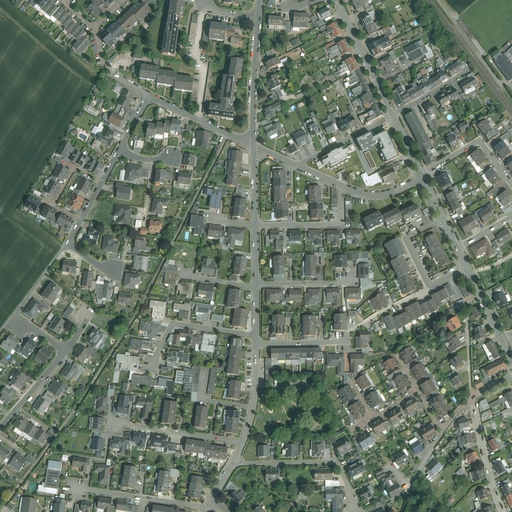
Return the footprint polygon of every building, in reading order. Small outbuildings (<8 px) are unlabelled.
[(49,1),(47,0),(40,0),(36,5),(42,9),(49,1)] [(101,5),(96,0),(93,0),(92,2),(93,4),(94,3),(98,8),(101,5)] [(361,0),(357,0),(352,3),(356,11),(364,7),(363,4),(361,0)] [(42,9),(42,10),(46,14),(54,5),(49,1),(42,9)] [(185,4),(170,1),(168,16),(180,17),(180,18),(183,18),(185,4)] [(93,4),(87,10),(96,18),(102,12),(98,8),(94,3),(93,4)] [(54,5),(46,14),(51,18),(52,16),(58,9),(54,5)] [(141,5),(138,5),(134,9),(143,19),(152,12),(146,5),(144,5),(141,5)] [(58,9),(52,16),(57,20),(64,12),(59,8),(58,9)] [(143,19),(134,9),(130,13),(129,12),(138,21),(140,23),(143,19)] [(327,9),(319,13),(322,19),(323,19),(331,15),(327,9)] [(64,12),(57,20),(61,24),(69,16),(64,12)] [(138,21),(129,12),(123,18),(132,27),(138,21)] [(198,16),(192,15),(188,41),(194,42),(198,16)] [(69,16),(61,24),(66,28),(72,21),(73,20),(69,16)] [(180,17),(168,16),(166,33),(166,34),(178,35),(180,18),(180,17)] [(369,16),(361,20),(365,28),(373,24),(369,16)] [(132,27),(123,18),(121,20),(121,19),(116,23),(126,34),(129,31),(128,30),(131,27),(132,27)] [(72,21),(66,28),(65,30),(69,34),(76,25),(72,21)] [(126,34),(116,23),(114,25),(113,25),(108,30),(108,31),(106,33),(116,43),(122,37),(122,38),(126,34)] [(337,23),(328,27),(331,32),(339,29),(337,23)] [(226,27),(211,24),(210,26),(209,38),(216,39),(216,40),(217,41),(217,39),(224,40),(224,41),(226,30),(226,27)] [(373,24),(365,28),(369,37),(377,33),(373,24)] [(76,25),(69,34),(74,38),(81,29),(76,25)] [(210,26),(204,25),(202,43),(208,44),(209,38),(210,26)] [(383,35),(391,31),(388,26),(381,30),(383,35)] [(81,29),(74,38),(78,42),(82,37),(86,34),(81,29)] [(339,29),(331,32),(334,38),(342,34),(339,29)] [(241,32),(226,30),(224,41),(224,44),(239,46),(241,32)] [(116,43),(106,33),(104,35),(105,41),(104,42),(105,43),(105,44),(110,50),(117,43),(116,43)] [(178,35),(166,34),(166,33),(165,33),(162,54),(175,56),(178,35)] [(82,37),(78,42),(74,46),(78,49),(77,50),(81,54),(90,44),(82,37)] [(385,39),(379,42),(379,43),(377,44),(379,48),(390,42),(387,38),(387,37),(385,39)] [(294,48),(302,44),(299,38),(291,42),(294,48)] [(345,40),(337,44),(338,47),(340,50),(348,46),(345,40)] [(376,42),(368,46),(371,52),(379,48),(377,44),(376,42)] [(390,42),(379,48),(381,51),(383,50),(384,50),(392,46),(390,42)] [(417,43),(405,50),(412,62),(424,55),(420,49),(417,43)] [(348,46),(340,50),(342,56),(350,52),(348,46)] [(379,48),(371,52),(374,57),(382,53),(381,51),(379,48)] [(275,59),(271,51),(265,53),(269,62),(275,59)] [(392,51),(388,53),(390,57),(390,56),(393,62),(396,60),(392,51)] [(428,52),(424,55),(427,60),(433,57),(432,52),(431,51),(428,52)] [(511,65),(507,59),(504,55),(494,62),(509,82),(511,79),(511,65)] [(390,57),(380,62),(382,67),(384,66),(387,72),(396,67),(393,62),(390,56),(390,57)] [(269,62),(266,64),(269,70),(280,64),(279,64),(276,59),(278,58),(275,59),(269,62)] [(353,58),(345,61),(346,64),(348,67),(356,63),(353,58)] [(243,61),(231,59),(229,77),(236,78),(240,79),(243,61)] [(216,64),(210,63),(207,81),(213,81),(216,64)] [(356,63),(348,67),(349,70),(351,73),(359,69),(356,63)] [(458,63),(452,67),(457,73),(464,68),(462,64),(460,66),(458,63)] [(159,68),(141,66),(140,73),(139,79),(157,82),(157,80),(159,71),(159,68)] [(452,67),(446,71),(448,73),(446,75),(449,78),(457,73),(452,67)] [(159,71),(157,80),(157,82),(157,85),(174,87),(175,86),(176,77),(177,74),(159,71)] [(442,72),(439,74),(438,71),(437,71),(437,73),(438,75),(437,75),(442,84),(448,81),(442,72)] [(354,72),(351,74),(352,76),(344,81),(345,84),(348,83),(357,78),(354,72)] [(276,75),(271,78),(272,80),(267,82),(271,91),(280,86),(279,82),(279,81),(276,75)] [(438,77),(431,81),(435,88),(442,84),(437,75),(438,75),(437,75),(438,77)] [(229,77),(223,76),(220,100),(221,100),(232,102),(234,102),(233,102),(236,78),(229,77)] [(176,77),(175,86),(174,87),(174,90),(192,93),(193,82),(194,79),(176,77)] [(357,78),(348,83),(349,86),(359,81),(357,78)] [(431,81),(428,82),(426,79),(424,80),(429,91),(435,88),(431,81)] [(429,91),(424,80),(421,81),(422,84),(421,85),(422,86),(420,87),(424,94),(429,91)] [(469,80),(460,85),(464,93),(474,87),(469,80)] [(213,81),(207,81),(204,101),(210,102),(213,81)] [(358,88),(352,91),(353,94),(363,90),(360,84),(357,86),(358,88)] [(414,91),(411,86),(411,85),(411,84),(409,85),(411,89),(407,92),(412,101),(418,98),(414,91)] [(114,92),(120,95),(123,90),(118,86),(114,92)] [(423,95),(419,88),(414,91),(418,98),(423,95)] [(454,89),(445,94),(450,103),(458,98),(459,97),(458,96),(454,89)] [(120,95),(123,96),(118,104),(127,109),(130,103),(130,104),(132,102),(131,101),(134,96),(128,93),(128,92),(123,90),(120,95)] [(353,94),(352,95),(353,98),(359,95),(360,98),(365,95),(363,90),(353,94)] [(397,90),(391,93),(395,101),(401,98),(400,95),(399,95),(397,90)] [(360,98),(364,106),(370,103),(374,100),(370,93),(365,95),(360,98)] [(401,98),(405,105),(412,101),(408,94),(401,98)] [(445,94),(437,99),(441,107),(445,105),(446,106),(451,103),(450,103),(445,94)] [(232,102),(221,100),(220,107),(210,105),(210,104),(208,114),(208,117),(233,120),(235,108),(231,108),(232,102)] [(378,108),(374,100),(370,103),(371,106),(373,110),(378,108)] [(431,102),(424,106),(429,116),(436,112),(431,102)] [(127,109),(118,104),(113,113),(124,119),(129,111),(126,110),(127,109)] [(271,108),(265,111),(267,114),(265,114),(267,119),(269,119),(271,118),(275,116),(274,112),(281,109),(279,104),(271,108)] [(378,108),(373,110),(375,115),(377,118),(382,116),(378,108)] [(124,119),(113,113),(112,116),(110,116),(109,116),(108,117),(109,119),(107,121),(111,123),(119,127),(123,119),(124,120),(124,119)] [(429,141),(414,113),(405,117),(420,146),(425,143),(429,141)] [(352,115),(347,118),(348,119),(345,120),(349,129),(357,125),(352,115)] [(488,119),(480,124),(479,127),(481,129),(488,124),(489,125),(491,123),(488,119)] [(345,120),(342,122),(341,121),(337,122),(342,132),(349,129),(345,120)] [(181,122),(172,121),(172,123),(171,131),(179,132),(180,132),(180,129),(181,122)] [(172,123),(165,122),(164,124),(163,137),(169,138),(171,131),(172,123)] [(457,127),(458,129),(461,134),(470,129),(465,122),(457,127)] [(164,124),(156,123),(156,126),(155,134),(154,137),(154,138),(162,139),(163,137),(164,124)] [(273,126),(272,124),(264,128),(269,137),(277,133),(279,138),(284,135),(278,123),(273,126)] [(332,125),(331,123),(323,126),(327,134),(331,132),(334,130),(332,125)] [(156,126),(148,124),(146,135),(154,137),(155,134),(156,126)] [(481,129),(480,129),(484,135),(492,130),(489,125),(488,124),(481,129)] [(315,125),(309,128),(312,136),(316,134),(316,133),(320,132),(318,128),(317,128),(315,125)] [(102,133),(111,138),(114,133),(110,131),(104,128),(102,133)] [(492,130),(484,135),(489,141),(497,136),(492,130)] [(298,133),(304,145),(306,144),(306,143),(308,142),(309,142),(306,137),(303,131),(298,133)] [(386,132),(373,138),(375,143),(379,141),(380,143),(378,144),(380,147),(382,146),(384,150),(380,151),(386,163),(385,163),(385,164),(398,157),(394,148),(386,132)] [(111,138),(102,133),(101,133),(101,134),(100,134),(99,136),(100,136),(99,137),(97,140),(95,139),(92,146),(99,150),(103,144),(110,147),(114,139),(111,138)] [(211,135),(198,133),(197,139),(210,141),(211,135)] [(304,145),(298,133),(293,136),(296,142),(298,147),(299,147),(301,146),(304,145)] [(373,138),(370,133),(356,140),(362,152),(365,151),(365,150),(376,144),(375,143),(373,138)] [(507,133),(500,138),(502,141),(510,136),(507,133)] [(454,136),(447,140),(452,148),(459,144),(454,136)] [(210,141),(197,139),(196,146),(209,148),(210,141)] [(502,141),(493,148),(497,153),(506,147),(502,141)] [(71,147),(63,143),(60,149),(66,152),(67,152),(67,151),(68,152),(71,147)] [(420,146),(418,147),(420,153),(428,149),(425,143),(420,146)] [(297,151),(293,144),(287,147),(291,155),(297,151)] [(330,154),(322,159),(323,161),(322,162),(324,166),(325,166),(327,169),(336,165),(337,167),(344,163),(343,161),(350,157),(349,154),(350,153),(348,149),(346,149),(345,147),(338,150),(337,150),(330,154)] [(506,147),(497,153),(502,160),(511,153),(506,147)] [(66,152),(60,149),(58,154),(65,158),(68,152),(67,151),(67,152),(66,152)] [(428,149),(420,153),(423,158),(431,154),(428,149)] [(476,152),(470,156),(474,162),(482,156),(478,150),(476,152)] [(76,151),(73,155),(70,161),(76,164),(81,154),(76,151)] [(236,152),(234,152),(232,162),(241,164),(242,153),(236,152)] [(376,168),(369,152),(364,154),(372,170),(376,168)] [(81,154),(76,164),(81,166),(83,162),(86,157),(81,154)] [(195,156),(185,154),(183,166),(187,166),(193,167),(195,156)] [(423,158),(427,166),(435,163),(431,154),(423,158)] [(482,156),(474,162),(479,167),(483,164),(486,161),(482,156)] [(88,165),(86,169),(91,172),(97,163),(91,160),(88,165)] [(232,162),(230,162),(229,169),(240,171),(241,164),(232,162)] [(97,163),(91,172),(97,175),(100,169),(102,165),(97,163)] [(142,167),(128,165),(125,181),(131,182),(132,176),(141,178),(141,177),(142,170),(142,167)] [(63,168),(59,166),(56,171),(66,176),(69,171),(63,168)] [(279,171),(279,168),(273,168),(273,172),(274,172),(274,180),(275,180),(285,180),(285,171),(279,171)] [(486,168),(479,173),(482,176),(484,174),(488,171),(486,168)] [(240,171),(229,169),(228,176),(238,178),(240,171)] [(383,173),(381,174),(382,174),(384,179),(386,183),(396,178),(391,169),(383,173)] [(488,171),(484,174),(488,180),(496,174),(492,169),(488,171)] [(165,172),(157,170),(155,183),(163,184),(164,179),(167,179),(168,179),(168,173),(165,173),(165,172)] [(66,176),(56,171),(53,176),(53,177),(57,179),(63,182),(66,176)] [(382,171),(368,177),(366,173),(361,176),(363,180),(364,183),(367,182),(370,187),(381,181),(379,176),(382,174),(381,174),(383,173),(382,171)] [(191,175),(179,173),(177,181),(177,183),(178,183),(190,185),(191,175)] [(442,175),(436,178),(438,182),(439,182),(442,188),(449,184),(448,181),(449,180),(445,174),(445,173),(442,175)] [(496,174),(488,180),(493,186),(500,181),(496,174)] [(228,176),(226,186),(236,187),(237,187),(238,178),(228,176)] [(86,181),(82,179),(79,184),(89,190),(92,184),(86,181)] [(285,188),(285,180),(275,180),(275,188),(285,188)] [(54,184),(50,182),(48,187),(57,192),(60,187),(54,184)] [(89,190),(79,184),(76,189),(76,190),(80,192),(86,195),(89,190)] [(57,192),(48,187),(45,192),(47,193),(54,198),(57,192)] [(122,188),(118,187),(118,188),(118,192),(118,193),(118,199),(129,200),(131,189),(122,188)] [(320,195),(320,187),(314,187),(309,187),(309,195),(320,195)] [(218,192),(208,190),(207,196),(211,196),(210,207),(219,208),(221,197),(222,188),(219,188),(218,192)] [(285,196),(285,188),(275,188),(274,188),(274,196),(285,196)] [(506,191),(499,197),(502,201),(510,196),(510,195),(506,191)] [(450,194),(445,196),(448,203),(456,199),(453,192),(450,194)] [(77,197),(73,195),(71,200),(80,205),(83,200),(77,197)] [(320,203),(320,195),(310,195),(310,203),(311,203),(320,203)] [(502,201),(501,202),(505,207),(507,210),(511,207),(509,204),(511,201),(511,198),(510,195),(510,196),(502,201)] [(286,203),(285,196),(274,196),(274,204),(276,204),(278,204),(286,204),(286,203)] [(35,200),(30,197),(25,207),(30,209),(35,200)] [(168,201),(154,199),(152,213),(158,214),(161,214),(162,206),(167,207),(168,201)] [(241,200),(236,199),(236,200),(234,208),(240,209),(246,210),(247,201),(241,200)] [(456,199),(448,203),(453,212),(455,211),(461,208),(456,199)] [(41,203),(35,200),(30,209),(35,212),(38,208),(41,203)] [(80,205),(71,200),(68,205),(72,208),(77,211),(80,205)] [(286,203),(286,204),(278,204),(276,204),(276,212),(288,212),(287,203),(286,203)] [(323,211),(323,203),(320,203),(311,203),(311,211),(323,211)] [(416,205),(400,213),(403,219),(405,224),(421,216),(416,205)] [(43,211),(41,215),(46,218),(51,208),(46,206),(43,211)] [(131,209),(117,207),(116,215),(121,216),(120,222),(128,223),(131,209)] [(51,208),(46,218),(51,221),(53,217),(56,211),(51,208)] [(246,210),(240,209),(234,208),(233,217),(238,218),(244,219),(246,210)] [(427,208),(422,211),(425,217),(430,214),(427,208)] [(491,212),(489,208),(484,211),(484,213),(489,220),(494,217),(491,212)] [(389,213),(394,224),(403,219),(400,213),(397,209),(389,213)] [(323,219),(323,211),(311,211),(311,219),(323,219)] [(370,217),(376,227),(384,223),(381,217),(379,212),(370,217)] [(394,224),(389,213),(381,217),(384,223),(387,228),(394,224)] [(484,213),(482,214),(479,215),(484,223),(489,220),(484,213)] [(59,220),(57,224),(62,227),(67,217),(62,214),(59,220)] [(196,217),(192,216),(190,227),(196,228),(195,233),(201,234),(203,218),(196,217)] [(470,216),(470,217),(465,220),(464,220),(471,231),(471,230),(476,227),(476,228),(477,228),(473,222),(470,216)] [(72,220),(67,217),(62,227),(67,229),(67,230),(69,226),(72,220)] [(376,227),(370,217),(363,220),(368,231),(376,227)] [(471,231),(464,220),(465,221),(459,224),(458,223),(465,235),(465,234),(465,233),(470,230),(471,231)] [(158,223),(150,222),(149,231),(159,232),(160,227),(161,227),(162,223),(158,222),(158,223)] [(405,225),(399,228),(402,233),(408,231),(405,225)] [(213,227),(209,226),(208,235),(220,237),(222,228),(216,227),(216,226),(213,226),(213,227)] [(243,231),(229,229),(228,238),(227,246),(228,246),(229,247),(229,246),(232,247),(233,239),(237,239),(237,240),(242,241),(243,231)] [(511,237),(507,229),(503,231),(504,232),(496,237),(499,242),(503,241),(504,242),(511,237)] [(94,231),(90,230),(88,237),(85,237),(85,242),(89,243),(89,246),(96,247),(97,240),(98,240),(99,233),(94,233),(94,231)] [(279,233),(279,231),(270,232),(270,240),(277,240),(277,246),(283,246),(283,241),(283,234),(283,232),(281,233),(279,233)] [(296,232),(290,232),(290,237),(290,241),(301,240),(301,231),(296,231),(296,232)] [(321,231),(308,231),(308,233),(308,239),(309,239),(315,239),(315,245),(320,245),(320,241),(321,241),(321,231)] [(360,235),(360,231),(346,231),(346,239),(353,239),(353,244),(358,243),(358,235),(360,235)] [(336,233),(336,232),(327,232),(327,235),(327,238),(327,241),(334,241),(334,247),(339,247),(339,240),(339,234),(339,233),(336,233)] [(433,235),(426,239),(430,247),(438,244),(437,243),(433,235)] [(112,238),(105,237),(103,251),(117,253),(118,244),(111,243),(112,238)] [(144,238),(136,237),(136,241),(137,241),(136,250),(140,251),(145,252),(147,243),(143,242),(144,238)] [(397,239),(386,245),(394,261),(402,257),(405,255),(397,239)] [(482,242),(477,245),(477,244),(470,248),(475,256),(479,254),(486,251),(489,256),(494,254),(494,253),(491,249),(486,239),(482,242)] [(438,244),(430,247),(429,248),(434,258),(436,257),(444,254),(438,243),(437,243),(438,244)] [(449,263),(444,254),(436,257),(441,267),(449,263)] [(139,257),(135,256),(135,257),(134,267),(141,268),(141,270),(147,271),(149,258),(139,257)] [(315,256),(306,256),(306,267),(315,267),(315,256)] [(346,268),(346,256),(336,256),(336,268),(346,268)] [(240,258),(236,257),(235,266),(246,268),(247,259),(240,258)] [(284,268),(284,257),(273,257),(273,268),(274,268),(284,268)] [(394,261),(392,262),(399,278),(407,274),(410,273),(402,257),(394,261)] [(162,269),(173,270),(173,267),(167,266),(168,263),(168,260),(167,260),(162,269)] [(211,261),(204,260),(203,264),(202,272),(203,273),(203,274),(213,275),(214,270),(215,265),(210,265),(211,261)] [(76,264),(63,262),(65,262),(65,264),(64,271),(69,272),(68,273),(69,274),(69,272),(75,273),(76,268),(76,264)] [(369,278),(368,265),(359,265),(359,279),(361,279),(366,279),(367,279),(367,278),(369,278)] [(246,268),(235,266),(234,275),(238,276),(244,277),(246,268)] [(315,267),(306,267),(306,277),(306,278),(312,278),(315,277),(315,267)] [(284,276),(284,268),(274,268),(274,275),(274,281),(280,281),(280,278),(281,278),(281,276),(284,276)] [(173,270),(162,269),(161,271),(163,272),(166,273),(165,283),(175,284),(176,280),(174,280),(175,278),(176,278),(177,271),(173,270)] [(90,274),(85,274),(85,272),(83,285),(90,286),(91,286),(92,281),(93,274),(90,273),(90,274)] [(137,276),(126,274),(124,287),(134,288),(135,281),(139,282),(140,276),(137,276)] [(399,278),(398,279),(400,284),(410,280),(407,274),(399,278)] [(410,280),(400,284),(403,290),(413,285),(410,280)] [(60,289),(51,283),(46,290),(55,296),(60,289)] [(193,285),(182,283),(182,285),(181,291),(180,294),(188,295),(188,298),(191,299),(193,285)] [(96,284),(95,290),(95,294),(98,294),(99,291),(103,291),(104,285),(96,284)] [(112,286),(104,284),(104,285),(103,291),(103,297),(110,298),(112,286)] [(403,290),(402,290),(405,295),(415,290),(413,285),(403,290)] [(213,288),(200,286),(199,288),(199,293),(198,298),(206,299),(211,300),(213,288)] [(339,289),(339,290),(334,290),(334,289),(334,290),(327,290),(327,292),(327,297),(335,297),(335,303),(334,303),(334,307),(340,306),(340,298),(340,289),(339,289)] [(445,289),(431,296),(433,299),(437,307),(444,303),(442,301),(449,297),(447,294),(445,290),(445,289)] [(55,296),(46,290),(42,297),(52,304),(57,298),(55,296)] [(230,299),(241,300),(242,291),(230,290),(230,291),(231,292),(230,299)] [(302,301),(302,290),(294,290),(294,291),(290,291),(289,291),(289,295),(289,300),(295,300),(295,302),(302,301)] [(321,302),(320,290),(308,290),(309,300),(309,302),(321,302)] [(360,290),(346,290),(346,299),(360,299),(360,290)] [(282,295),(282,291),(267,291),(267,303),(273,303),(273,300),(282,299),(283,299),(282,295)] [(377,297),(381,306),(387,303),(382,293),(376,296),(377,297)] [(504,297),(502,293),(495,297),(495,298),(496,301),(495,301),(497,305),(498,304),(499,308),(507,304),(506,300),(505,296),(504,297)] [(132,296),(120,294),(119,302),(123,303),(122,304),(124,304),(124,303),(131,304),(132,296)] [(381,306),(377,297),(373,300),(374,302),(372,303),(376,310),(381,307),(381,306)] [(34,299),(26,310),(33,315),(33,314),(36,311),(38,309),(42,312),(44,309),(45,308),(41,305),(41,304),(34,299)] [(241,300),(230,299),(229,306),(228,306),(227,308),(236,309),(240,309),(241,300)] [(433,299),(426,303),(431,312),(432,314),(438,310),(437,307),(433,299)] [(460,301),(452,305),(456,312),(464,307),(460,301)] [(50,307),(43,302),(41,304),(41,305),(45,308),(44,309),(47,311),(50,307)] [(165,304),(151,302),(150,307),(156,308),(155,319),(160,319),(163,320),(165,304)] [(419,306),(418,303),(411,306),(417,319),(424,316),(419,306)] [(431,312),(426,303),(419,306),(424,316),(431,312)] [(189,305),(184,304),(184,305),(174,304),(173,310),(180,311),(179,318),(187,319),(187,316),(188,316),(189,308),(190,305),(189,305)] [(209,308),(196,306),(195,312),(203,313),(202,314),(204,314),(203,318),(197,317),(196,321),(207,323),(209,311),(210,308),(209,308)] [(417,319),(411,306),(404,309),(406,313),(406,312),(411,322),(417,319)] [(476,308),(471,310),(474,315),(475,319),(481,316),(476,308)] [(240,309),(236,309),(234,318),(247,319),(248,310),(240,309)] [(33,315),(26,310),(24,313),(32,318),(34,315),(33,314),(33,315)] [(406,313),(399,316),(404,326),(411,323),(411,322),(406,312),(406,313)] [(346,320),(346,315),(335,315),(335,331),(346,331),(346,323),(347,323),(347,320),(346,320)] [(391,315),(384,319),(390,331),(397,328),(392,319),(393,319),(391,315)] [(284,323),(284,316),(272,316),(272,317),(273,317),(273,327),(284,327),(284,326),(283,326),(283,323),(284,323)] [(393,319),(392,319),(397,328),(397,330),(404,326),(399,316),(393,319)] [(315,326),(315,317),(304,317),(304,321),(304,326),(315,326)] [(461,327),(455,318),(456,317),(455,317),(447,322),(445,324),(447,327),(448,327),(452,332),(451,333),(461,327),(461,326),(461,327)] [(57,318),(55,320),(54,320),(52,323),(53,323),(50,327),(61,335),(59,333),(60,331),(61,331),(62,330),(62,329),(62,328),(65,325),(65,324),(57,318)] [(247,319),(234,318),(233,326),(245,328),(247,319)] [(152,325),(142,323),(141,330),(148,331),(148,336),(155,337),(156,332),(159,332),(160,326),(159,326),(152,325)] [(315,336),(315,326),(304,326),(304,332),(305,332),(305,336),(308,336),(315,336)] [(284,335),(284,327),(273,327),(273,335),(274,335),(276,335),(284,335)] [(476,329),(475,329),(476,332),(475,333),(476,336),(475,336),(483,333),(480,327),(476,329)] [(94,329),(86,341),(94,347),(103,335),(98,332),(94,329)] [(192,333),(179,331),(179,332),(181,332),(180,336),(187,337),(185,346),(194,348),(195,341),(196,338),(192,338),(192,333)] [(360,337),(355,337),(356,349),(361,349),(368,349),(366,349),(366,347),(364,347),(364,340),(370,340),(370,333),(360,333),(360,337)] [(483,333),(475,336),(476,339),(475,339),(476,342),(477,341),(484,338),(485,338),(483,333)] [(216,336),(204,334),(202,345),(201,349),(210,351),(210,352),(213,353),(214,346),(209,345),(209,341),(210,341),(210,340),(215,341),(216,336)] [(178,336),(173,335),(172,345),(179,346),(180,342),(177,342),(178,336)] [(18,342),(10,336),(6,342),(4,341),(0,346),(7,351),(9,347),(13,350),(17,344),(18,342)] [(459,342),(460,342),(457,338),(457,337),(455,338),(449,342),(451,346),(448,348),(451,353),(462,346),(459,342)] [(243,340),(232,338),(231,347),(242,349),(243,340)] [(24,348),(21,352),(21,353),(24,355),(26,353),(29,356),(37,345),(30,339),(24,348)] [(152,342),(143,341),(140,341),(140,340),(133,339),(132,350),(139,351),(139,348),(151,350),(152,342)] [(492,341),(486,345),(490,353),(491,353),(496,350),(492,341)] [(21,347),(17,344),(13,350),(17,353),(21,347)] [(95,351),(89,346),(86,350),(89,353),(91,355),(95,351)] [(43,347),(35,358),(34,360),(39,363),(40,361),(45,364),(45,365),(53,354),(53,353),(52,354),(46,350),(47,349),(43,347)] [(81,347),(75,356),(83,362),(89,353),(86,350),(81,347)] [(242,349),(231,347),(230,356),(240,358),(242,349)] [(406,350),(400,354),(404,359),(413,353),(410,348),(406,350)] [(496,350),(491,353),(493,358),(494,360),(500,357),(497,350),(496,350)] [(179,353),(172,352),(171,358),(168,357),(167,362),(174,363),(176,364),(177,357),(182,358),(181,363),(187,364),(188,354),(179,352),(179,353)] [(413,353),(404,359),(407,365),(414,360),(417,359),(413,353)] [(140,358),(134,357),(130,357),(130,358),(125,357),(125,356),(119,355),(118,362),(122,362),(121,364),(120,370),(121,370),(121,367),(128,368),(134,368),(135,364),(139,365),(140,358)] [(335,357),(335,355),(327,355),(327,367),(337,367),(338,375),(344,375),(344,373),(344,355),(339,355),(339,357),(335,357)] [(364,365),(364,355),(351,355),(351,373),(356,372),(356,365),(364,365)] [(230,356),(228,356),(227,365),(228,365),(239,366),(240,358),(230,356)] [(457,356),(450,361),(455,369),(463,364),(460,359),(459,360),(457,356)] [(389,361),(383,364),(386,370),(396,364),(392,359),(389,361)] [(502,360),(480,370),(484,379),(506,368),(502,360)] [(81,367),(75,362),(72,367),(77,371),(81,367)] [(396,364),(386,370),(390,375),(397,371),(399,370),(396,364)] [(417,366),(411,369),(415,375),(424,369),(421,364),(417,366)] [(72,367),(68,365),(61,375),(70,381),(77,371),(72,367)] [(239,366),(228,365),(227,374),(238,376),(239,366)] [(424,369),(415,375),(418,380),(424,377),(427,375),(424,369)] [(28,379),(15,370),(12,374),(17,378),(12,384),(11,383),(11,384),(12,385),(19,390),(20,390),(28,379)] [(194,373),(189,373),(188,374),(186,373),(184,373),(184,372),(177,371),(175,381),(175,382),(182,383),(183,380),(187,381),(186,390),(192,391),(193,384),(193,383),(189,383),(190,377),(194,377),(194,375),(194,373)] [(145,377),(133,375),(132,382),(144,383),(144,386),(150,387),(151,385),(151,380),(152,377),(145,376),(145,377)] [(396,379),(393,381),(396,386),(406,380),(402,375),(396,379)] [(452,380),(456,387),(463,382),(459,375),(457,377),(452,380)] [(370,385),(364,376),(360,378),(357,380),(363,390),(366,388),(369,388),(369,386),(370,385)] [(175,381),(159,378),(159,381),(158,386),(169,388),(168,395),(173,395),(175,382),(175,381)] [(57,379),(48,391),(56,397),(57,397),(62,390),(66,393),(70,388),(57,379)] [(406,380),(396,386),(400,392),(404,389),(409,386),(406,380)] [(427,382),(420,386),(424,391),(433,385),(430,380),(427,382)] [(480,380),(473,384),(476,389),(483,386),(480,380)] [(241,383),(230,381),(229,390),(240,391),(241,383)] [(433,385),(424,391),(427,396),(431,394),(436,391),(436,390),(433,385)] [(342,390),(338,392),(341,398),(351,391),(348,386),(342,390)] [(5,387),(2,391),(5,393),(0,399),(8,405),(13,397),(10,395),(11,393),(12,392),(11,392),(5,387)] [(240,391),(229,390),(228,397),(227,397),(227,398),(239,400),(240,391)] [(56,397),(48,391),(46,393),(55,399),(56,397)] [(351,391),(341,398),(345,403),(349,401),(355,397),(351,391)] [(371,394),(366,397),(370,403),(379,397),(376,391),(371,394)] [(505,397),(498,401),(500,405),(507,402),(511,399),(511,391),(504,395),(505,397)] [(55,399),(46,393),(43,398),(48,402),(49,399),(53,402),(55,400),(55,399)] [(108,396),(97,395),(97,400),(99,400),(97,410),(106,411),(108,396)] [(434,399),(430,402),(433,407),(433,406),(443,401),(442,401),(440,396),(439,396),(434,399)] [(42,397),(33,408),(42,414),(49,404),(41,399),(42,397)] [(379,397),(370,403),(373,408),(378,405),(383,402),(379,397)] [(417,403),(414,398),(408,402),(414,411),(420,408),(417,403)] [(153,401),(137,399),(136,406),(143,407),(142,419),(147,420),(149,407),(152,408),(153,401)] [(443,401),(433,406),(433,407),(436,411),(446,405),(443,400),(442,401),(443,401)] [(498,401),(490,405),(492,409),(500,405),(498,401)] [(176,403),(166,402),(165,409),(175,411),(176,403)] [(352,406),(348,408),(351,414),(361,408),(358,402),(352,406)] [(414,411),(408,402),(403,405),(405,409),(409,415),(414,411)] [(129,405),(119,404),(118,413),(128,414),(129,405)] [(446,405),(436,411),(439,416),(446,412),(449,411),(446,405)] [(208,408),(197,407),(194,428),(205,429),(208,408)] [(510,408),(502,412),(500,415),(501,416),(511,410),(511,408),(511,407),(510,408)] [(361,408),(351,414),(355,419),(355,420),(360,417),(365,413),(361,408)] [(399,410),(398,408),(392,412),(398,421),(400,425),(405,421),(403,418),(403,417),(399,410)] [(240,412),(225,410),(224,418),(227,419),(227,418),(239,420),(239,416),(239,412),(240,412)] [(511,410),(501,416),(502,419),(511,414),(511,410)] [(398,421),(392,412),(386,415),(389,420),(392,425),(398,421)] [(174,417),(164,416),(163,424),(173,425),(174,417)] [(29,424),(19,417),(13,426),(22,433),(23,432),(29,424)] [(104,419),(93,418),(93,423),(90,422),(89,429),(92,429),(102,431),(104,419)] [(239,420),(227,418),(227,419),(226,425),(238,427),(239,420)] [(384,423),(381,418),(376,422),(382,432),(385,430),(384,430),(387,428),(384,423)] [(468,419),(458,421),(458,422),(457,422),(458,427),(459,426),(460,429),(470,427),(468,419)] [(382,432),(376,422),(370,425),(374,431),(376,435),(379,433),(379,434),(382,432)] [(39,430),(29,423),(29,424),(23,432),(32,439),(33,438),(39,430)] [(226,425),(225,432),(236,434),(237,430),(238,427),(226,425)] [(430,425),(425,428),(431,438),(436,435),(433,430),(430,425)] [(431,438),(425,428),(419,432),(423,438),(425,441),(431,438)] [(49,436),(39,429),(39,430),(33,438),(43,445),(49,436)] [(146,435),(134,433),(134,435),(133,442),(138,443),(137,447),(144,448),(146,435)] [(369,434),(368,433),(362,436),(368,446),(371,445),(370,444),(373,442),(372,440),(369,434)] [(357,439),(353,434),(350,436),(355,445),(359,443),(357,439)] [(165,437),(153,435),(152,442),(151,446),(164,447),(164,443),(165,437)] [(470,435),(461,437),(461,438),(462,442),(460,442),(461,446),(469,444),(472,444),(471,439),(472,439),(471,435),(470,435)] [(362,436),(357,439),(359,443),(362,449),(365,447),(366,448),(368,446),(362,436)] [(101,440),(93,438),(92,450),(102,452),(104,440),(101,440)] [(346,438),(334,444),(339,454),(351,448),(346,438)] [(126,440),(114,439),(114,441),(113,448),(120,449),(119,454),(124,455),(126,440)] [(494,439),(488,442),(492,452),(499,449),(497,445),(494,439)] [(193,441),(186,440),(184,452),(191,453),(193,441)] [(200,442),(193,441),(191,453),(198,454),(200,442)] [(418,441),(414,443),(414,444),(410,446),(415,454),(423,449),(420,445),(418,441)] [(207,443),(200,442),(198,454),(205,455),(207,445),(207,443)] [(325,442),(312,443),(312,450),(313,450),(313,456),(310,456),(310,457),(323,457),(323,450),(323,448),(325,448),(325,442)] [(469,444),(461,446),(460,448),(455,452),(458,455),(462,450),(471,448),(469,444)] [(214,446),(207,445),(205,455),(205,457),(212,458),(214,446)] [(7,450),(2,446),(0,448),(0,456),(0,457),(4,459),(5,458),(9,452),(9,451),(8,452),(6,451),(7,450)] [(220,447),(214,446),(212,458),(219,459),(220,447)] [(268,446),(258,446),(258,457),(268,457),(268,446)] [(294,447),(294,446),(287,446),(287,449),(285,449),(285,450),(286,450),(286,454),(287,454),(287,457),(292,456),(292,455),(296,455),(296,447),(294,447)] [(227,448),(220,447),(219,459),(226,460),(227,448)] [(403,451),(399,453),(399,454),(393,458),(399,467),(403,464),(402,463),(407,460),(408,460),(406,457),(403,452),(403,451)] [(377,452),(366,459),(373,472),(385,465),(377,452)] [(360,453),(354,456),(357,463),(363,460),(360,453)] [(476,453),(466,456),(467,458),(469,458),(470,464),(478,462),(476,453)] [(17,454),(10,463),(20,471),(27,461),(25,460),(21,457),(21,456),(17,454)] [(87,460),(73,458),(72,466),(81,467),(81,472),(86,473),(86,466),(87,460)] [(501,462),(494,465),(499,475),(505,472),(505,471),(506,471),(508,470),(508,469),(504,460),(501,462)] [(53,462),(49,462),(49,461),(47,470),(61,472),(62,463),(53,462)] [(440,467),(435,462),(428,469),(429,470),(426,473),(428,475),(433,480),(436,477),(433,474),(440,467)] [(356,463),(346,468),(348,472),(350,472),(352,476),(360,472),(356,463)] [(106,466),(102,466),(96,465),(95,470),(101,471),(100,483),(108,484),(110,468),(110,467),(106,466)] [(138,468),(125,466),(123,477),(136,479),(138,468)] [(461,468),(455,474),(459,478),(465,472),(465,471),(461,468)] [(385,475),(382,469),(375,473),(378,480),(380,478),(385,475)] [(61,472),(47,470),(45,483),(45,488),(58,490),(61,472)] [(272,470),(266,470),(266,478),(272,478),(272,481),(276,481),(276,470),(272,471),(272,470)] [(480,470),(469,473),(471,479),(473,478),(473,479),(474,479),(475,483),(483,480),(480,470)] [(330,471),(315,471),(315,480),(325,480),(330,480),(330,471)] [(170,473),(160,472),(159,479),(160,479),(169,481),(170,473)] [(385,475),(380,478),(384,486),(386,485),(388,489),(396,485),(393,481),(395,480),(391,472),(385,475)] [(465,472),(459,478),(462,480),(467,474),(465,472)] [(136,479),(123,477),(122,488),(134,490),(136,479)] [(203,478),(192,477),(191,484),(202,485),(203,478)] [(169,481),(160,479),(159,486),(168,487),(169,481)] [(191,484),(190,484),(189,490),(201,492),(202,485),(191,484)] [(232,484),(227,488),(231,493),(236,488),(232,484)] [(388,489),(392,498),(401,493),(396,484),(396,485),(388,489)] [(504,486),(500,488),(505,497),(511,494),(507,484),(504,486)] [(159,486),(158,486),(157,493),(167,494),(168,487),(159,486)] [(366,488),(358,492),(359,492),(363,501),(371,497),(369,493),(369,492),(368,492),(366,488)] [(486,489),(476,493),(478,497),(479,497),(480,501),(489,498),(486,489)] [(201,492),(189,490),(188,497),(200,499),(201,492)] [(342,506),(342,490),(333,490),(325,490),(325,492),(326,500),(334,500),(334,506),(341,506),(342,506)] [(243,499),(235,491),(229,497),(237,505),(243,499)] [(452,496),(445,502),(449,505),(455,499),(452,496)] [(37,500),(25,498),(24,506),(35,508),(37,500)] [(112,500),(99,498),(98,503),(98,508),(105,509),(104,511),(109,511),(111,506),(112,500)] [(385,500),(374,505),(376,509),(387,504),(385,500)] [(127,502),(117,501),(116,510),(126,511),(127,505),(127,502)] [(90,511),(92,504),(81,502),(81,505),(80,511),(85,511),(84,511),(90,511)] [(470,511),(473,511),(479,506),(480,506),(478,502),(474,503),(475,506),(470,511)]
